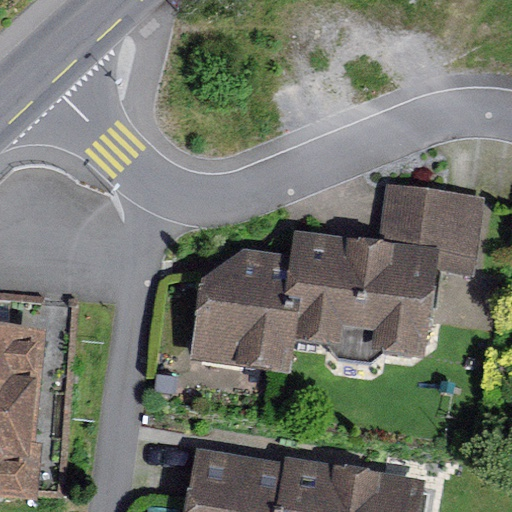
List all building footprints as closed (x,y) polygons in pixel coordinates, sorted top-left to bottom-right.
[(297,265),(287,342),(413,358),(426,261),(457,265),(465,206),(396,198),(389,253),(301,241),(297,265)] [(241,258),(207,285),(197,361),(283,372),(287,342),(297,265),(241,258)] [(0,492),(38,495),(42,439),(36,438),(43,330),(0,327),(0,492)] [(284,511),(291,475),(203,460),(193,511),(284,511)] [(412,511),(416,490),(292,468),(291,475),(284,511),(412,511)]
